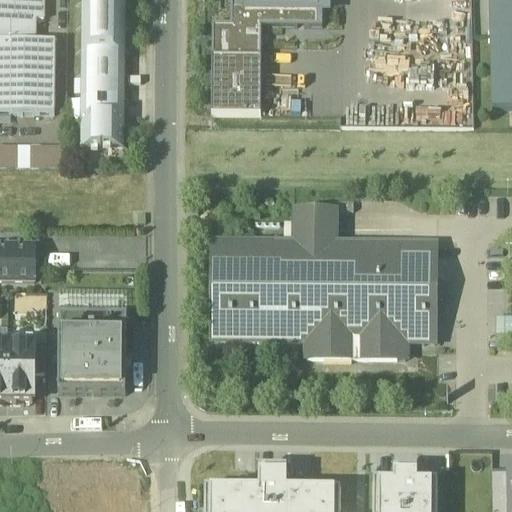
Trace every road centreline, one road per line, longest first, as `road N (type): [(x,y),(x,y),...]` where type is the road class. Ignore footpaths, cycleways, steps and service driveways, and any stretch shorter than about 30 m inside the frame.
road 1 (residential): [(167,0),(170,443)]
road 2 (residential): [(170,443),(511,436)]
road 3 (residential): [(0,452),(170,443)]
